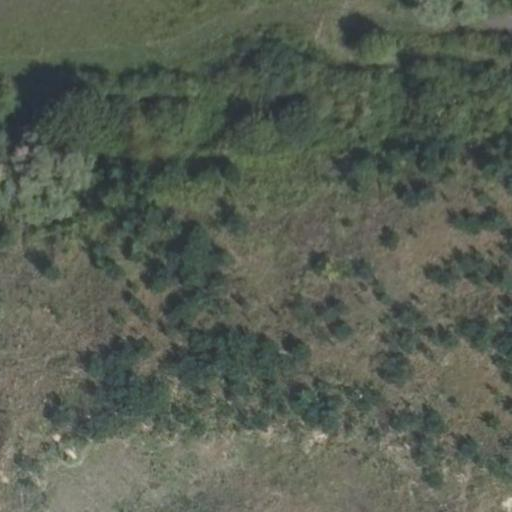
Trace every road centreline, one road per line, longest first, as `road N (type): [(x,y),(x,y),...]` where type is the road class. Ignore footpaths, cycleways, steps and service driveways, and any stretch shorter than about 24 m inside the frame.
road 1 (track): [(0,244),(392,215),(511,193)]
road 2 (track): [(511,71),(453,60),(369,67),(340,54),(333,31),(343,12),(367,3),(418,23),(511,30)]
